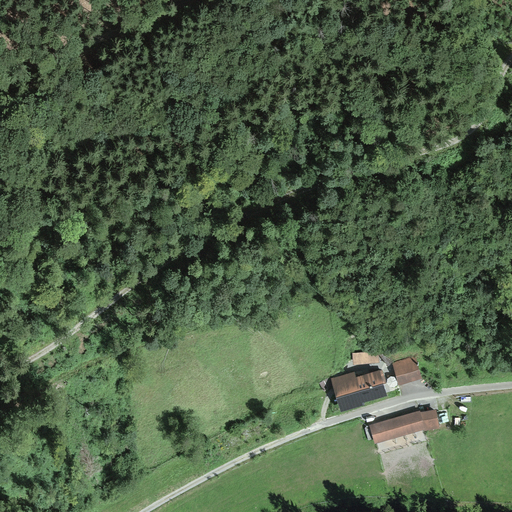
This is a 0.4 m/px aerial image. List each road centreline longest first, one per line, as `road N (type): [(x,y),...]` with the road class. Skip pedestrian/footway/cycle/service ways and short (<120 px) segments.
road 1 (track): [(0,371),(48,349),(227,220),(447,146),(483,120),(511,62)]
road 2 (track): [(138,511),(283,437),(445,391),(511,383)]
road 3 (track): [(0,76),(186,0)]
